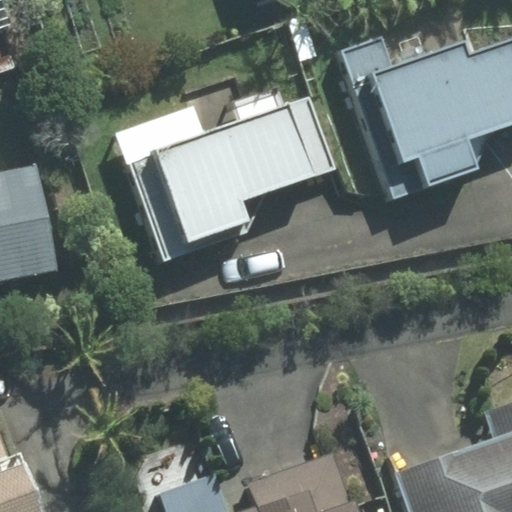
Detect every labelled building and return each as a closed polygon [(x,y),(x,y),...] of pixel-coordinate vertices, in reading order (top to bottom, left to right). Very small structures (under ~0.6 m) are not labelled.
[(234,0),(239,14),(281,0),(234,0)] [(369,46),(328,61),(379,209),(453,184),(444,156),(511,132),(511,48),(448,71),(443,59),(381,80),(369,46)] [(229,134),(115,174),(150,271),(229,243),(235,238),(240,233),(252,205),(327,179),(299,103),(278,110),(271,92),(220,110),(229,134)] [(0,295),(36,288),(15,182),(0,184),(0,295)] [(481,449),(382,483),(392,511),(511,511),(511,404),(471,419),(481,449)] [(223,511),(346,511),(327,455),(233,487),(230,478),(213,484),(223,511)] [(15,511),(0,469),(0,511),(15,511)]
